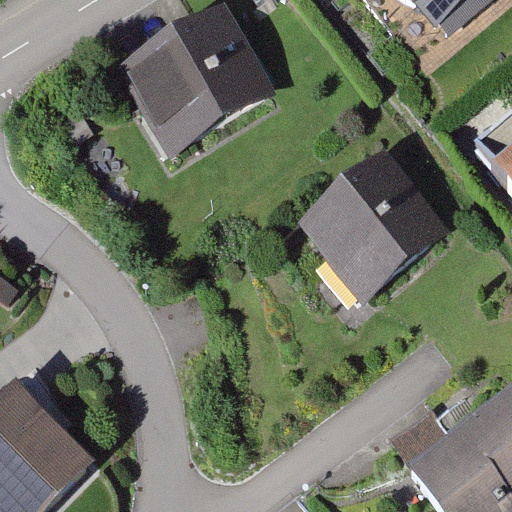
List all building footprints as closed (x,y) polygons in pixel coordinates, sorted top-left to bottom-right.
[(511,7),(506,0),(339,0),(336,3),(418,103),(511,25),(511,7)] [(213,42),(115,99),(165,185),(263,129),(213,42)] [(511,142),(465,180),(511,236),(511,142)] [(379,179),(288,255),(354,334),(445,258),(379,179)] [(257,303),(200,323),(214,364),(271,344),(257,303)] [(5,417),(0,421),(0,511),(69,511),(86,495),(5,417)] [(511,511),(511,425),(508,421),(400,503),(407,511),(511,511)]
